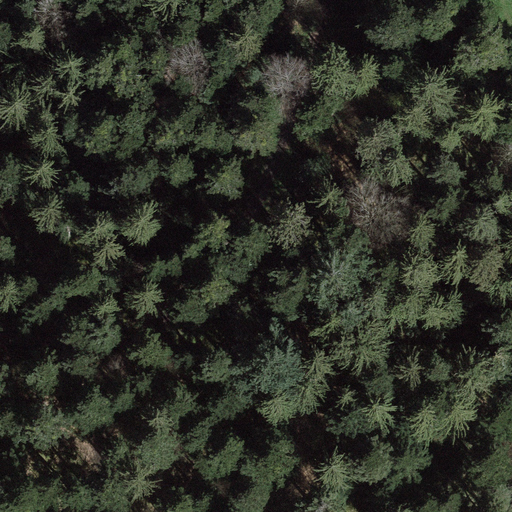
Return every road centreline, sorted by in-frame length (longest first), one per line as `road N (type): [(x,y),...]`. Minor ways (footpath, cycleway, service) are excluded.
road 1 (track): [(323,0),(274,178),(220,255),(104,378),(97,409),(103,468)]
road 2 (track): [(0,429),(27,416),(52,429),(103,468),(119,511)]
